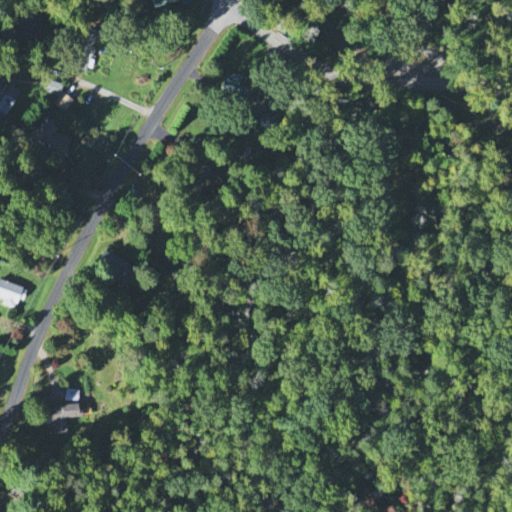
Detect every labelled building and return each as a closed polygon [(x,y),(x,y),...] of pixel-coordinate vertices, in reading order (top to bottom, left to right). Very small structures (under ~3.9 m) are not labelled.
[(89,49),(76,47),(74,66),(92,68),(94,57),(88,56),(89,49)] [(45,88),(58,93),(63,82),(49,77),(45,88)] [(65,110),(74,98),(62,89),(53,102),(65,110)] [(277,112),(260,111),(259,128),(277,128),(277,112)] [(57,125),(42,119),(33,143),(61,154),(68,135),(55,129),(57,125)] [(1,302),(14,306),(18,295),(22,296),(24,289),(20,288),(21,284),(0,276),(0,295),(2,297),(1,302)] [(77,400),(79,387),(66,386),(64,398),(77,400)] [(66,429),(65,415),(78,414),(78,402),(47,404),(48,422),(54,421),(54,430),(66,429)]
